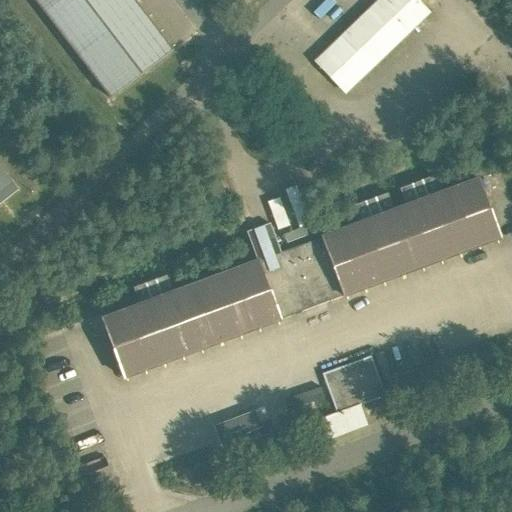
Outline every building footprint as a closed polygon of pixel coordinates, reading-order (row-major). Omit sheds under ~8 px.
[(132,0),(34,0),(110,98),(172,51),(132,0)] [(416,0),(379,0),(315,62),(345,93),(428,13),(416,0)] [(0,203),(16,190),(0,169),(0,203)] [(137,305),(101,319),(123,378),(280,319),(279,317),(300,309),(300,312),(329,301),(329,299),(342,294),(343,296),(500,238),(478,179),(440,193),(434,176),(400,190),(406,206),(394,210),(388,193),(353,207),(359,223),(321,237),(321,238),(280,253),(269,224),(246,232),(257,261),(173,292),(167,276),(131,290),(137,305)] [(219,182),(208,186),(216,207),(227,203),(219,182)] [(336,413),(319,420),(327,440),(367,425),(359,406),(385,396),(371,356),(322,374),(336,413)] [(276,420),(272,408),(262,411),(257,400),(217,415),(226,439),(276,420)]
